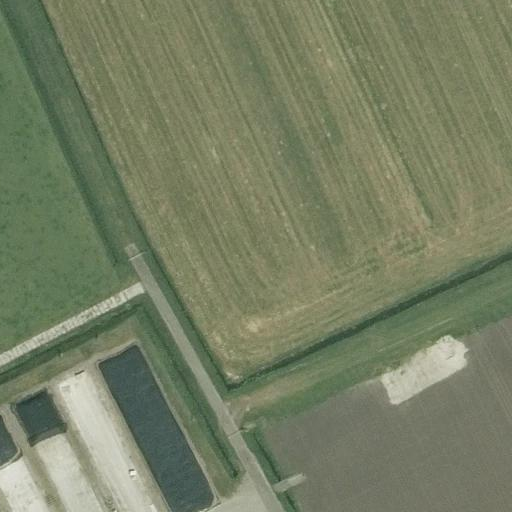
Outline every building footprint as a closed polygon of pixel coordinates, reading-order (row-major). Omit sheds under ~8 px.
[(106,362),(166,500),(168,499),(173,511),(206,511),(136,349),(106,362)] [(64,427),(93,428),(95,380),(66,379),(64,427)] [(17,408),(61,511),(96,511),(71,454),(67,455),(42,397),(17,408)] [(29,498),(11,454),(15,452),(2,419),(0,419),(0,492),(4,491),(10,505),(29,498)] [(150,511),(136,499),(142,492),(132,482),(123,491),(131,498),(119,511),(120,511),(150,511)]
